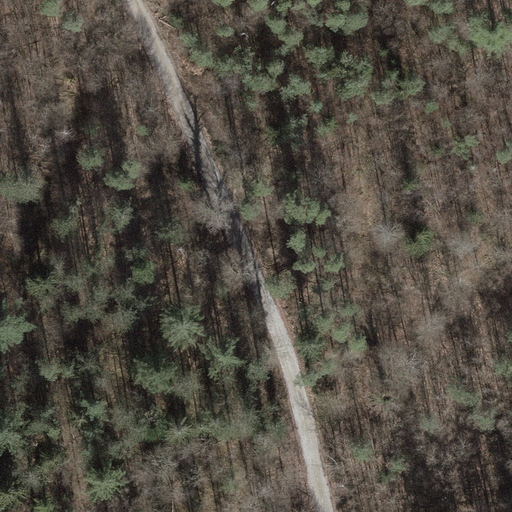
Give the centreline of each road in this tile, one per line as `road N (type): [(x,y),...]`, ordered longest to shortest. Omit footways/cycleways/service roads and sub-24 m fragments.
road 1 (track): [(113,0),(267,283),(322,511)]
road 2 (track): [(251,511),(304,439),(413,364),(511,274)]
